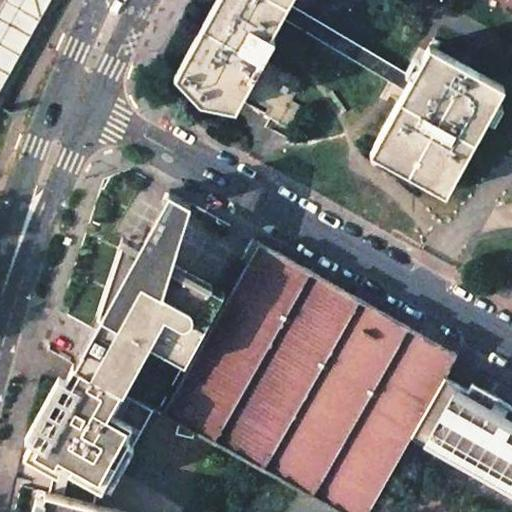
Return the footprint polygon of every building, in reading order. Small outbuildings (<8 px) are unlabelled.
[(1,0),(0,2),(0,84),(47,0),(1,0)] [(224,0),(208,30),(184,74),(203,95),(232,101),(239,88),(241,89),(248,75),(253,78),(259,67),(255,64),(259,57),(264,59),(275,39),(270,36),(281,17),(289,3),(290,0),(224,0)] [(404,90),(413,75),(289,3),(281,17),(404,90)] [(413,75),(404,90),(374,145),(449,187),(504,86),(429,44),(413,75)] [(302,83),(267,60),(246,96),(268,108),(264,114),(294,130),(306,109),(292,100),(302,83)] [(225,291),(125,235),(115,263),(97,311),(100,314),(73,363),(154,408),(159,410),(225,291)] [(254,239),(225,291),(159,410),(296,486),(342,511),(366,511),(408,439),(444,376),(456,353),(254,239)] [(154,408),(73,363),(27,446),(55,462),(51,478),(48,491),(21,484),(14,511),(134,511),(95,502),(99,485),(108,490),(154,408)] [(444,376),(408,439),(511,496),(511,410),(497,402),(471,386),(468,390),(444,376)]
